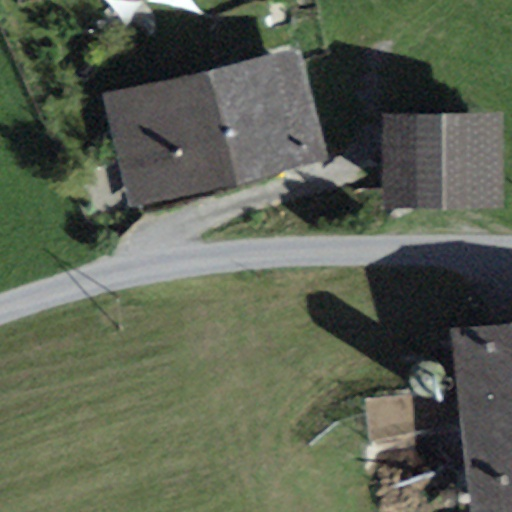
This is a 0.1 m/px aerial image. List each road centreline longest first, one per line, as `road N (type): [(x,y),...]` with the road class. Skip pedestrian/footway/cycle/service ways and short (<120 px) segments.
road 1 (unclassified): [(511,254),(132,261),(0,309)]
road 2 (track): [(132,261),(204,219),(344,161),(361,133),(378,54),(428,0)]
